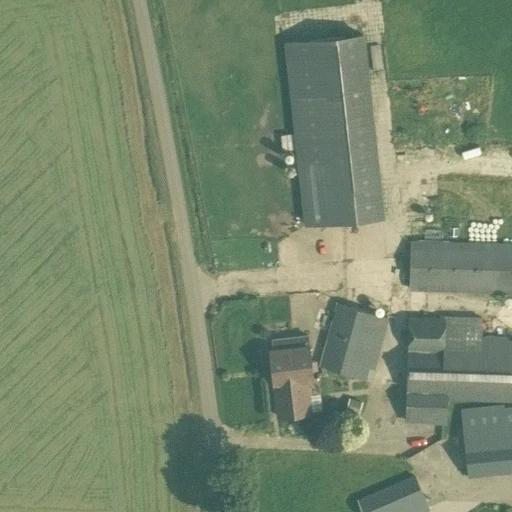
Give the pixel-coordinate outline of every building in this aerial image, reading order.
[(304,225),(384,217),(364,32),(284,41),(304,225)] [(511,243),(410,240),(409,290),(511,293),(511,243)] [(371,379),(388,316),(337,302),(320,365),(371,379)] [(511,337),(481,337),(482,316),(445,316),(445,317),(410,316),(407,390),(405,423),(446,424),(447,400),(511,401),(511,337)] [(309,345),(308,345),(307,336),(272,340),(274,349),(270,350),(272,370),(296,367),(296,371),(305,370),(306,379),(313,378),(309,345)] [(313,379),(313,378),(306,379),(305,370),(296,371),(296,367),(272,370),(274,384),(275,383),(279,416),(310,413),(306,380),(313,379)] [(511,472),(511,405),(507,406),(502,404),(460,408),(468,477),(511,472)] [(362,511),(423,511),(429,509),(414,474),(357,499),(362,511)]
